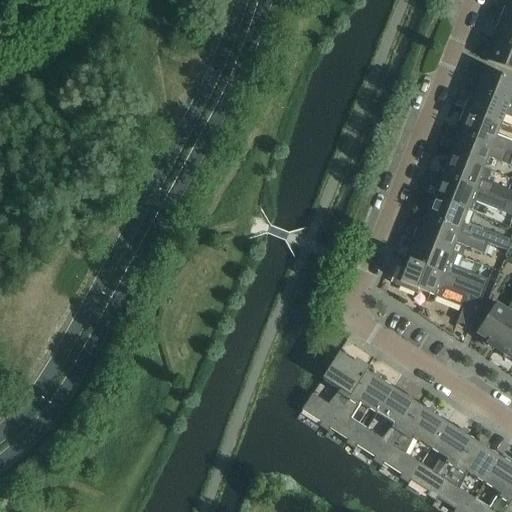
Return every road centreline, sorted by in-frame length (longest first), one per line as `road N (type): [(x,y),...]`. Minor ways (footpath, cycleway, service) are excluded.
road 1 (tertiary): [(0,465),(47,425),(114,310),(226,101),(266,0)]
road 2 (residential): [(511,421),(362,327),(359,308),(475,0)]
road 3 (tertiary): [(243,0),(203,96),(91,302),(0,432)]
